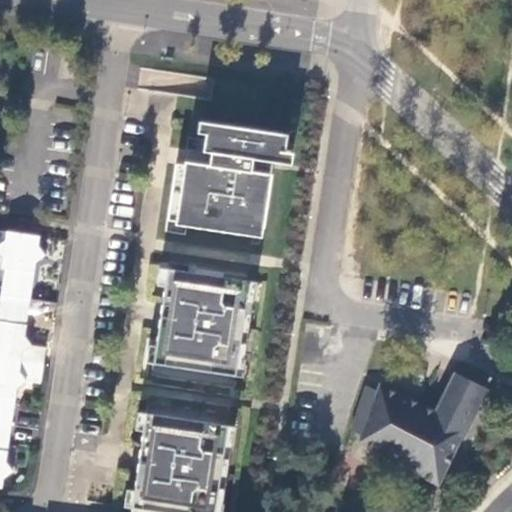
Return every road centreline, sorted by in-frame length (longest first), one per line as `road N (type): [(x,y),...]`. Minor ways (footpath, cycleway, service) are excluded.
road 1 (residential): [(125,6),(50,487),(38,511)]
road 2 (residential): [(357,48),(125,6)]
road 3 (residential): [(511,200),(357,48)]
